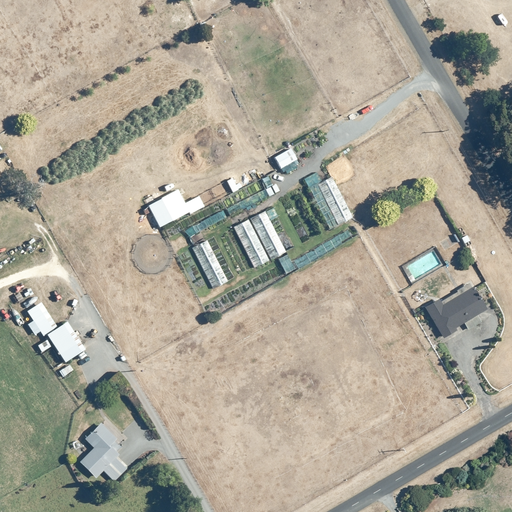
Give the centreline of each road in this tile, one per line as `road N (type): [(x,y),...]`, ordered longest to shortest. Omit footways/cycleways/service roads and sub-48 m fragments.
road 1 (unclassified): [(394,0),(511,201)]
road 2 (unclassified): [(511,412),(341,511)]
